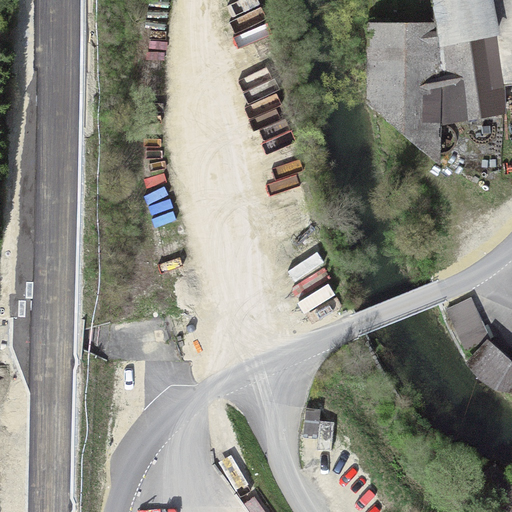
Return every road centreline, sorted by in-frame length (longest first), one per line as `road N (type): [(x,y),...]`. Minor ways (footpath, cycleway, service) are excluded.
road 1 (primary): [(63,0),(53,511)]
road 2 (unclassified): [(189,0),(190,140),(223,295),(254,363)]
road 3 (unclassified): [(511,246),(438,293),(254,363)]
road 4 (unclassified): [(254,363),(182,404),(140,451),(116,511)]
